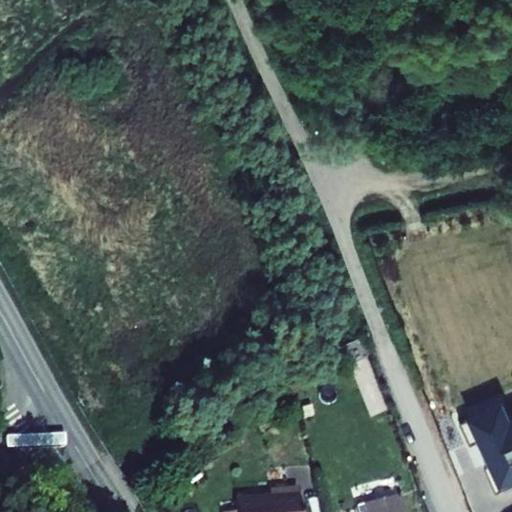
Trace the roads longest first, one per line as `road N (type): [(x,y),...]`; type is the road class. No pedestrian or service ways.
road 1 (unclassified): [(397,375),(240,0)]
road 2 (residential): [(451,511),(397,375)]
